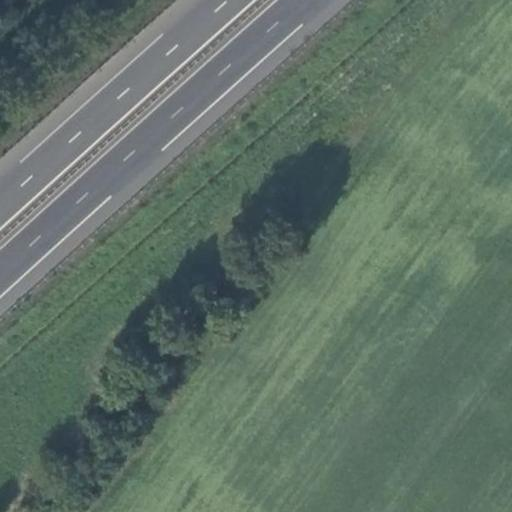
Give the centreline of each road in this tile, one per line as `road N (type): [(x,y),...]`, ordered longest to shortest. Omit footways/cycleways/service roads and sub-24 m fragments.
road 1 (trunk): [(0,274),(304,0)]
road 2 (trunk): [(231,0),(0,207)]
